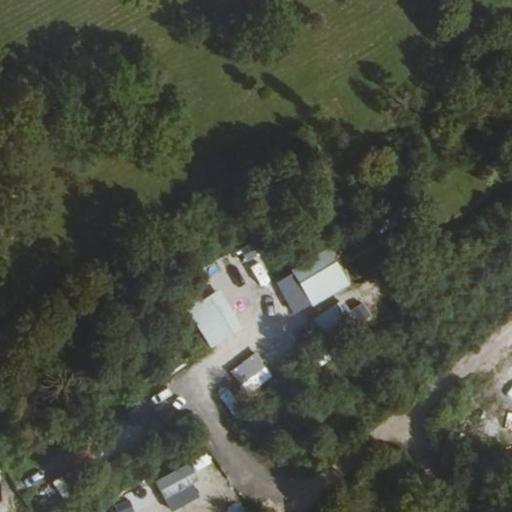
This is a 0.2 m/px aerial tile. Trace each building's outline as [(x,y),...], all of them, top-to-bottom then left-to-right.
[(228,266),(237,291),(270,279),(259,246),(202,265),(205,274),(228,266)] [(276,279),(293,315),(350,288),(333,252),(276,279)] [(192,321),(212,349),(243,328),(224,299),(192,321)] [(374,334),(403,312),(394,299),(364,321),(374,334)] [(193,511),(213,511),(206,502),(193,511)]
